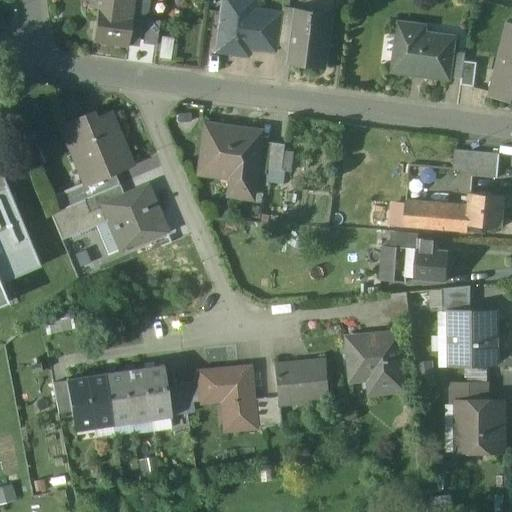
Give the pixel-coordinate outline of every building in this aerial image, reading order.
[(97,10),(93,43),(126,47),(127,40),(129,28),(131,15),(131,13),(130,13),(131,0),(98,0),(98,2),(97,10)] [(131,0),(130,13),(131,13),(131,15),(141,16),(148,12),(149,0),(131,0)] [(98,2),(90,1),(89,9),(97,10),(98,2)] [(245,6),(222,3),(219,22),(217,22),(215,37),(217,38),(215,51),(238,54),(239,46),(264,50),(265,49),(269,13),(244,10),(245,6)] [(296,9),(284,8),(283,15),(279,42),(292,43),(296,9)] [(329,19),(313,17),(314,13),(309,13),(309,16),(297,15),(297,9),(296,9),(292,43),(289,64),(325,68),(332,14),(330,13),(329,19)] [(283,15),(269,13),(265,49),(278,51),(279,42),(283,15)] [(159,22),(145,20),(142,45),(155,47),(159,22)] [(511,23),(507,22),(489,97),(511,102),(511,23)] [(454,37),(424,33),(425,26),(397,23),(391,73),(449,80),(449,77),(452,52),(454,37)] [(139,29),(129,28),(127,40),(138,41),(139,29)] [(465,54),(452,52),(449,77),(461,78),(464,61),(465,54)] [(476,63),(464,61),(461,78),(460,86),(473,88),(476,63)] [(7,64),(11,87),(20,85),(16,63),(7,64)] [(24,123),(47,110),(37,92),(13,105),(24,123)] [(108,114),(86,124),(83,117),(60,127),(85,186),(114,173),(130,166),(108,114)] [(259,135),(206,128),(199,173),(231,178),(229,195),(251,198),(254,174),(258,142),(259,135)] [(270,144),(258,142),(254,174),(266,176),(267,170),(270,144)] [(284,145),(270,144),(267,170),(281,172),(284,145)] [(500,155),(455,151),(454,170),(473,172),(472,176),(497,178),(500,155)] [(0,283),(41,266),(0,170),(0,304),(6,302),(0,288),(0,283)] [(114,173),(85,186),(90,197),(96,194),(119,184),(114,173)] [(119,184),(96,194),(101,205),(123,196),(119,184)] [(101,205),(88,210),(94,226),(108,220),(120,251),(165,232),(147,186),(123,196),(101,205)] [(505,196),(471,193),(468,222),(467,231),(485,233),(486,227),(502,228),(505,196)] [(90,197),(50,214),(61,240),(94,226),(88,210),(101,205),(96,194),(90,197)] [(453,207),(405,203),(403,225),(451,229),(452,220),(453,207)] [(468,222),(452,220),(451,229),(467,231),(468,222)] [(391,232),(390,247),(397,248),(418,249),(418,240),(418,233),(391,232)] [(449,252),(434,251),(435,241),(418,240),(418,249),(416,279),(447,281),(449,252)] [(390,247),(383,247),(382,281),(395,282),(397,248),(390,247)] [(72,260),(79,278),(97,271),(89,252),(72,260)] [(471,286),(443,289),(443,312),(449,312),(471,312),(471,286)] [(407,292),(380,295),(382,320),(410,317),(407,292)] [(471,312),(449,312),(449,364),(495,364),(495,312),(471,312)] [(400,335),(348,339),(351,381),(369,380),(370,394),(404,391),(400,335)] [(326,361),(274,366),(277,398),(278,405),(329,400),(326,361)] [(163,365),(142,368),(150,415),(170,412),(166,385),(163,365)] [(142,368),(123,371),(131,423),(150,420),(150,415),(142,368)] [(249,368),(199,373),(202,402),(222,400),(225,430),(254,428),(252,400),(249,368)] [(123,371),(105,374),(113,426),(131,423),(123,371)] [(105,374),(86,376),(94,428),(113,426),(105,374)] [(86,376),(67,379),(67,382),(71,412),(74,431),(94,428),(86,376)] [(67,382),(52,384),(58,414),(71,412),(67,382)] [(181,383),(166,385),(170,412),(170,415),(186,413),(181,383)] [(487,384),(451,384),(451,403),(457,403),(457,402),(487,402),(487,384)] [(277,398),(264,399),(266,427),(280,426),(278,405),(277,398)] [(264,399),(252,400),(254,428),(266,427),(264,399)] [(487,402),(457,402),(457,403),(458,452),(503,452),(502,402),(487,402)] [(170,412),(150,415),(150,420),(152,430),(172,427),(170,415),(170,412)] [(432,499),(433,511),(451,511),(449,496),(432,499)]
